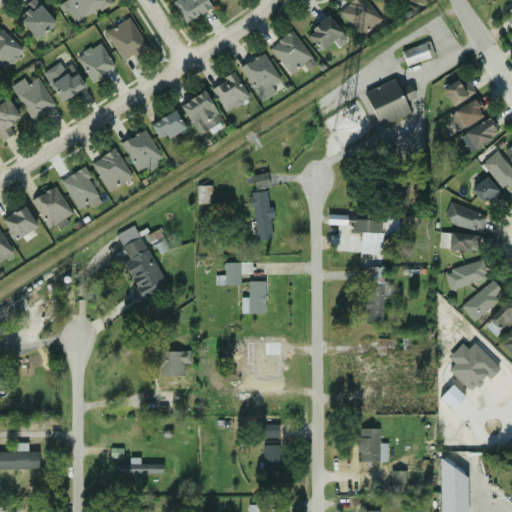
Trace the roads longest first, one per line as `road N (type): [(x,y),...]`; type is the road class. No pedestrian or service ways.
road 1 (residential): [(315,511),(313,181)]
road 2 (residential): [(0,187),(271,0)]
road 3 (residential): [(76,511),(77,338)]
